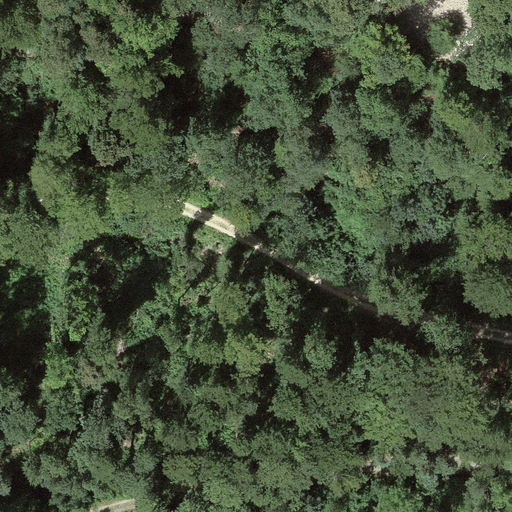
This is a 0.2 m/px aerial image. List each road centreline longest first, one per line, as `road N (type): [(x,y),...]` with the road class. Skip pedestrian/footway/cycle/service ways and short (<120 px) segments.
road 1 (track): [(511,338),(419,319),(194,207),(154,196),(115,193),(0,217)]
road 2 (track): [(511,455),(199,485),(96,511)]
